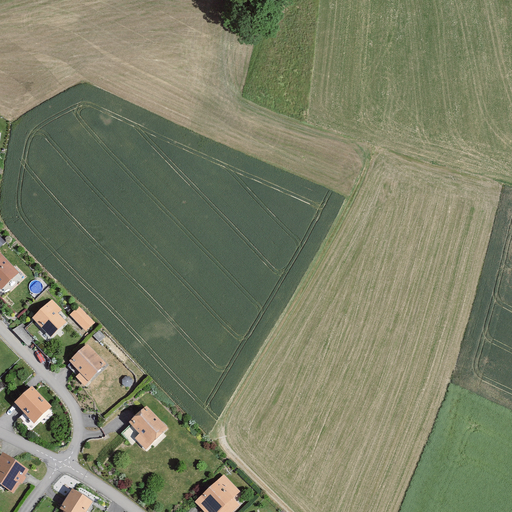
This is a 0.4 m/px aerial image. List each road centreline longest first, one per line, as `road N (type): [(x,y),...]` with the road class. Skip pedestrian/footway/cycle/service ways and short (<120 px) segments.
road 1 (track): [(222,445),(221,425),(336,233),(369,159)]
road 2 (track): [(105,326),(290,511)]
road 3 (residential): [(62,463),(79,429),(74,407),(0,327)]
